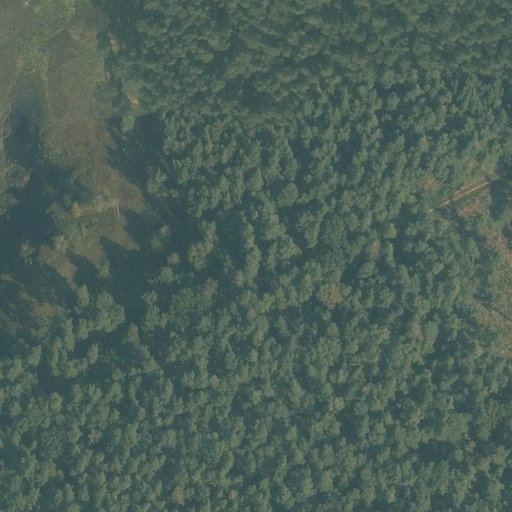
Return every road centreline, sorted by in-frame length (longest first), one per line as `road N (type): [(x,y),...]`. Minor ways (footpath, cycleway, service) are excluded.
road 1 (track): [(38,417),(511,169)]
road 2 (track): [(0,369),(34,395),(75,511)]
